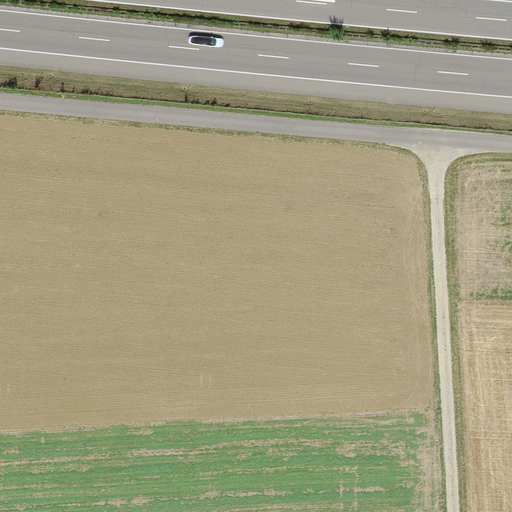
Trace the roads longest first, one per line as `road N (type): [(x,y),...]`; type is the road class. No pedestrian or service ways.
road 1 (motorway): [(0,28),(511,77)]
road 2 (unclassified): [(511,145),(0,101)]
road 3 (track): [(450,511),(433,140)]
road 4 (motorway): [(511,19),(291,0)]
